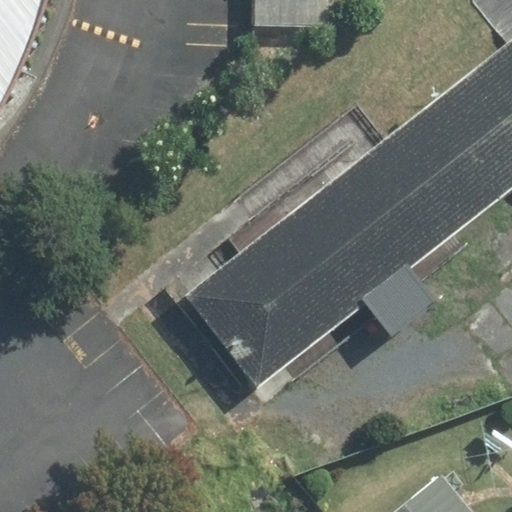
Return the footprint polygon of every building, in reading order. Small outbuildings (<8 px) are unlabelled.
[(0,0),(0,132),(8,121),(17,106),(25,92),(32,77),(39,62),(46,47),(52,31),(57,16),(61,0),(0,0)] [(253,0),(252,26),(340,30),(340,0),(253,0)] [(395,339),(444,301),(417,265),(511,191),(511,46),(196,293),(265,383),(367,303),(395,339)] [(287,511),(260,476),(212,511),(287,511)] [(465,511),(436,477),(392,511),(465,511)]
